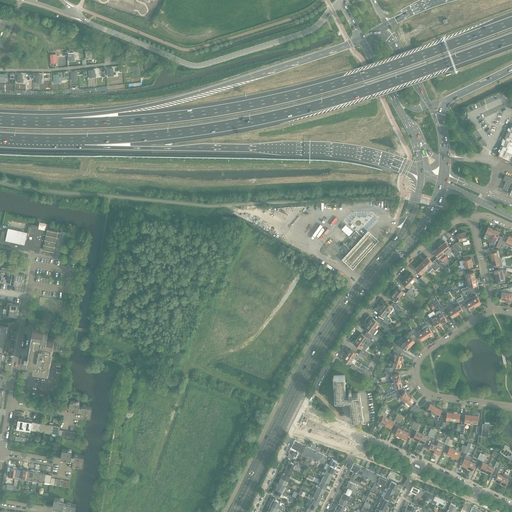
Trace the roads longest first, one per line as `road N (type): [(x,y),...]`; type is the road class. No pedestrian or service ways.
road 1 (motorway): [(511,22),(262,102),(173,117),(61,121)]
road 2 (motorway): [(84,139),(266,118),(511,38)]
road 3 (secondary): [(420,173),(402,233),(324,329),(232,511)]
road 4 (secondary): [(241,511),(331,337),(424,220),(440,182)]
road 5 (motorway): [(84,139),(130,148),(336,150),(420,173)]
road 6 (motorway): [(361,39),(179,98),(61,121)]
road 7 (unclassified): [(340,2),(306,32),(190,66),(76,18)]
road 8 (residential): [(303,408),(354,323),(401,268),(439,232),(472,217)]
road 9 (residential): [(511,406),(438,397),(416,377),(421,357),(492,310)]
road 10 (residential): [(12,384),(32,265)]
